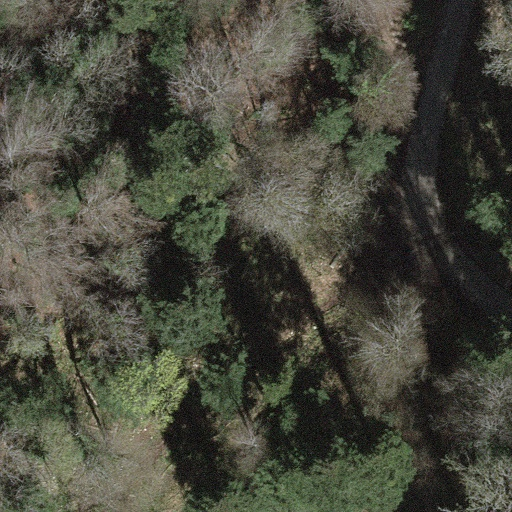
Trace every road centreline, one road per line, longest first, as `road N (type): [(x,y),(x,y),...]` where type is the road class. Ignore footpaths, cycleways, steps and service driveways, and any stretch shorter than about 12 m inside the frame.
road 1 (track): [(511,308),(473,278),(447,218),(438,137),(467,0)]
road 2 (track): [(438,137),(368,0)]
